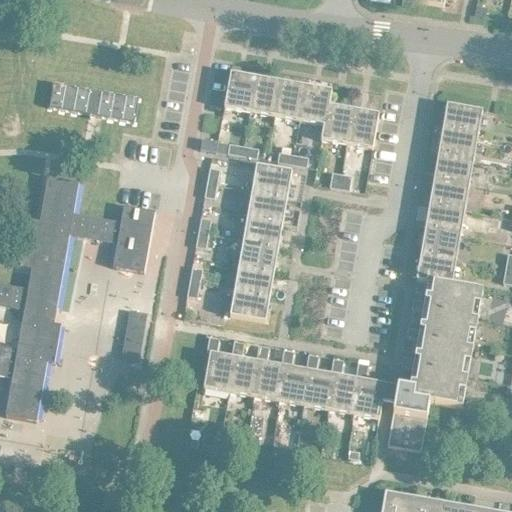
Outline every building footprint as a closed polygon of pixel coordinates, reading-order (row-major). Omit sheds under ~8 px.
[(481,6),(479,15),(489,17),(490,8),(481,6)] [(229,107),(254,111),(261,76),(235,71),(229,107)] [(254,111),(279,116),(285,81),(261,76),(254,111)] [(279,116),(304,120),(310,85),(285,81),(279,116)] [(58,82),(53,106),(93,113),(99,114),(139,121),(143,97),(58,82)] [(304,120),(328,124),(329,125),(332,104),(333,104),(335,90),(310,85),(304,120)] [(325,139),(351,144),(357,109),(333,104),(332,104),(329,125),(328,124),(325,139)] [(451,104),(446,129),(482,135),(486,110),(451,104)] [(357,109),(351,144),(376,148),(383,113),(357,109)] [(446,129),(442,154),(477,160),(482,135),(446,129)] [(205,149),(220,152),(222,141),(207,138),(205,149)] [(223,141),(221,151),(232,153),(234,143),(223,141)] [(232,153),(246,156),(248,146),(234,143),(232,153)] [(248,146),(246,156),(261,158),(262,149),(248,146)] [(282,162),(296,165),(298,155),(283,152),(282,162)] [(442,154),(438,179),(473,185),(477,160),(442,154)] [(298,155),(296,165),(310,167),(312,157),(298,155)] [(260,164),(256,190),(291,196),(296,171),(260,164)] [(214,168),(211,182),(221,184),(224,169),(214,168)] [(334,187),(343,189),(346,174),(336,172),(334,187)] [(346,174),(343,189),(353,190),(356,176),(346,174)] [(122,243),(118,265),(117,265),(117,266),(148,272),(148,271),(158,212),(159,212),(159,210),(128,205),(128,206),(125,221),(77,213),(82,183),(83,183),(83,182),(52,176),(51,178),(52,178),(44,221),(32,219),(24,264),(36,266),(32,288),(0,282),(0,374),(17,377),(10,414),(9,415),(40,421),(41,419),(40,419),(51,361),(58,363),(65,324),(58,323),(53,322),(56,308),(60,309),(60,308),(73,234),(81,236),(82,235),(105,240),(113,241),(122,243)] [(438,179),(433,204),(469,210),(473,185),(438,179)] [(221,184),(211,182),(209,197),(218,198),(221,184)] [(256,190),(252,215),(287,221),(291,196),(256,190)] [(433,204),(429,228),(464,235),(469,210),(433,204)] [(252,215),(247,240),(282,246),(287,221),(252,215)] [(205,217),(202,232),(212,233),(215,219),(205,217)] [(429,228),(425,253),(460,259),(464,235),(429,228)] [(212,233),(202,232),(200,246),(210,248),(212,233)] [(247,240),(243,265),(278,271),(282,246),(247,240)] [(420,279),(437,282),(437,281),(455,285),(456,284),(460,259),(425,253),(420,279)] [(243,265),(239,289),(274,296),(278,271),(243,265)] [(196,267),(194,281),(203,283),(206,269),(196,267)] [(203,283),(194,281),(191,296),(201,297),(203,283)] [(397,411),(414,414),(430,417),(433,401),(460,406),(481,288),(456,284),(455,285),(437,281),(437,282),(435,296),(439,296),(438,302),(417,298),(415,308),(432,311),(430,324),(434,325),(433,331),(412,327),(410,337),(427,340),(424,354),(429,354),(428,360),(407,356),(405,366),(422,369),(419,382),(424,383),(423,389),(402,385),(397,411)] [(274,296),(239,289),(234,315),(269,321),(274,296)] [(131,322),(149,325),(151,313),(134,310),(131,322)] [(208,387),(234,392),(240,357),(235,356),(221,353),(223,338),(213,337),(210,352),(214,353),(208,387)] [(234,392),(259,396),(265,361),(260,360),(245,358),(248,343),(238,341),(235,356),(240,357),(234,392)] [(259,396),(284,401),(290,366),(285,365),(270,362),(273,347),(263,345),(260,360),(265,361),(259,396)] [(284,401),(308,405),(315,370),(310,369),(295,367),(298,351),(288,350),(285,365),(290,366),(284,401)] [(308,405),(333,410),(339,374),(335,373),(320,371),(323,356),(312,354),(310,369),(315,370),(308,405)] [(333,410),(358,414),(364,379),(359,378),(345,375),(347,360),(337,358),(335,373),(339,374),(333,410)] [(364,379),(358,414),(383,418),(389,383),(370,380),(372,365),(362,363),(359,378),(364,379)] [(397,411),(396,420),(412,423),(414,414),(397,411)] [(414,414),(412,423),(429,426),(430,417),(414,414)] [(396,420),(394,428),(411,431),(412,423),(396,420)] [(412,423),(411,431),(428,434),(429,426),(412,423)] [(394,428),(393,437),(410,440),(411,431),(394,428)] [(411,431),(410,440),(426,442),(428,434),(411,431)] [(391,445),(408,448),(410,440),(393,437),(392,444),(391,443),(391,445)] [(410,440),(408,448),(425,451),(425,449),(426,442),(410,440)] [(307,443),(306,451),(317,453),(319,445),(307,443)] [(354,451),(353,458),(362,459),(363,452),(354,451)] [(385,511),(416,511),(419,497),(410,495),(409,500),(403,499),(404,494),(389,492),(385,511)] [(416,511),(445,511),(448,502),(439,500),(438,505),(432,504),(432,499),(419,497),(416,511)] [(445,511),(475,511),(476,507),(468,505),(467,510),(460,509),(461,504),(448,502),(445,511)]
